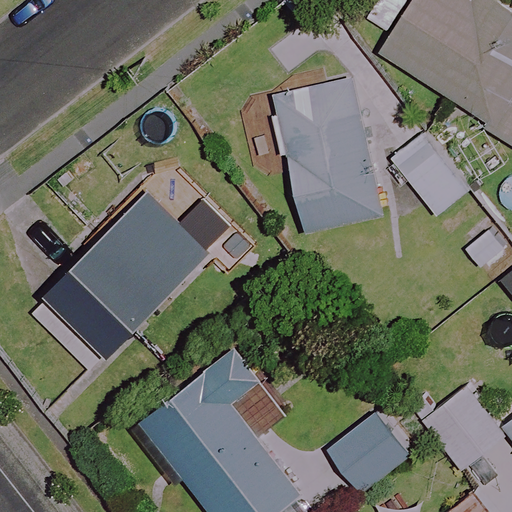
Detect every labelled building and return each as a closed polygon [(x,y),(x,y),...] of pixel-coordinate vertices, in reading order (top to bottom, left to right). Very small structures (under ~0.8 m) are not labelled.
[(511,15),(490,0),(419,0),(387,47),(511,133),(511,15)] [(383,214),(354,76),(283,91),(312,229),(383,214)] [(472,188),(427,133),(398,157),(442,211),(472,188)] [(216,251),(153,188),(54,287),(117,350),(216,251)] [(508,245),(490,221),(463,241),(481,266),(508,245)] [(290,411),(241,348),(148,422),(219,511),(276,511),(308,487),(264,431),(290,411)] [(507,434),(470,384),(427,417),(465,466),(507,434)] [(416,449),(382,405),(332,444),(367,488),(416,449)] [(490,511),(472,492),(449,511),(490,511)]
